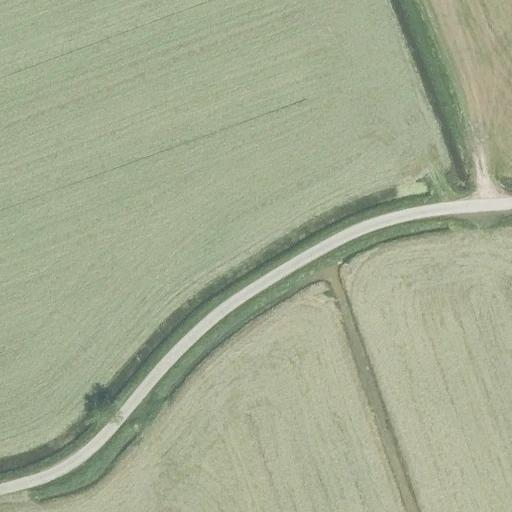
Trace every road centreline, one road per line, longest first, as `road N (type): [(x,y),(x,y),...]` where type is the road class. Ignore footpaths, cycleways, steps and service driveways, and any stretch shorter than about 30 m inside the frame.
road 1 (unclassified): [(0,489),(78,458),(186,338),(342,239),(393,217),(511,204)]
road 2 (track): [(491,205),(417,0)]
